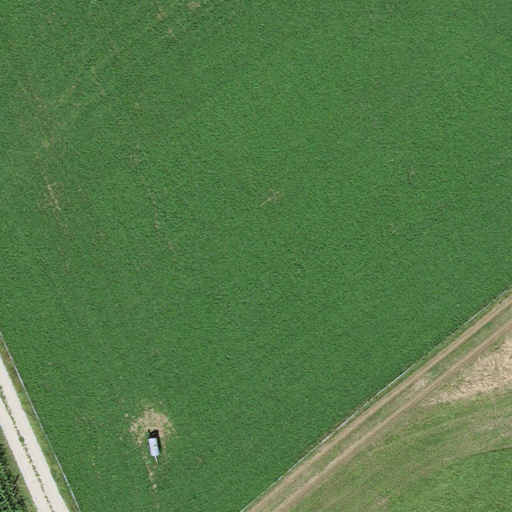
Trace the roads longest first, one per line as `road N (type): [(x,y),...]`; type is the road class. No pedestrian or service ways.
road 1 (track): [(269,511),(511,306)]
road 2 (track): [(55,511),(0,387)]
